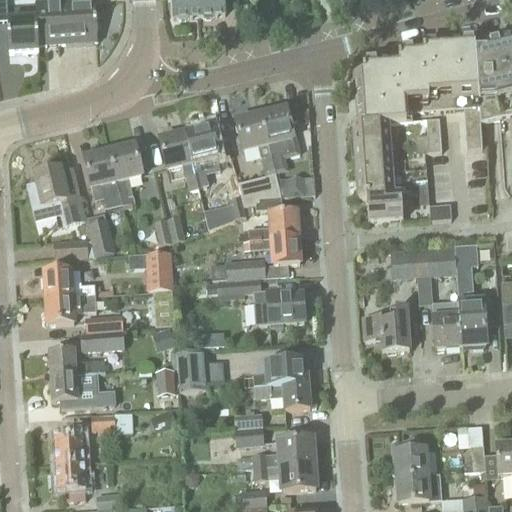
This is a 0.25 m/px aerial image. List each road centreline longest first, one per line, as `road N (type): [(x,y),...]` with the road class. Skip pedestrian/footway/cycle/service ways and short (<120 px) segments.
road 1 (residential): [(347,403),(324,93),(312,54)]
road 2 (residential): [(312,54),(511,5)]
road 3 (residential): [(13,511),(0,322)]
road 4 (residential): [(136,73),(213,79),(312,54)]
road 5 (residential): [(347,403),(511,393)]
road 6 (tertiary): [(0,131),(103,102),(136,73)]
